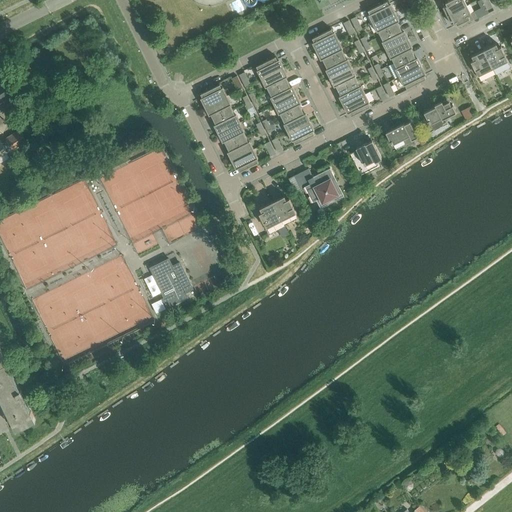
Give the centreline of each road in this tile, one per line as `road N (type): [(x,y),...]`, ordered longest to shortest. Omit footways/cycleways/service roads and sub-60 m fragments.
road 1 (residential): [(337,131),(449,75),(437,49)]
road 2 (residential): [(178,95),(290,39)]
road 3 (residential): [(227,187),(337,131)]
